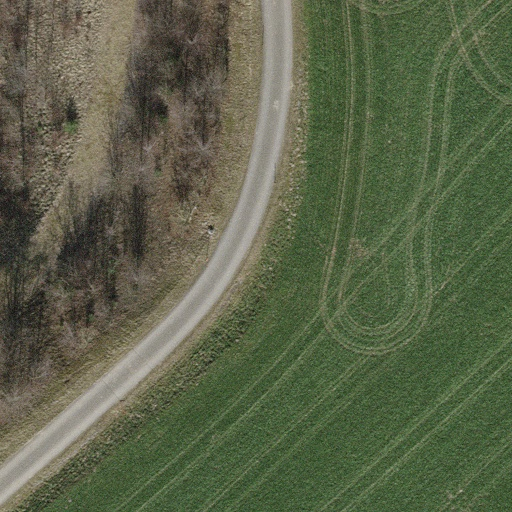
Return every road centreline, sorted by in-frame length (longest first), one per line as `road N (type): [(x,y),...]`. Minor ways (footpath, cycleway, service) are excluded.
road 1 (track): [(276,0),(269,155),(235,248),(171,334),(0,490)]
road 2 (track): [(122,0),(116,92),(84,196),(54,246),(0,297)]
